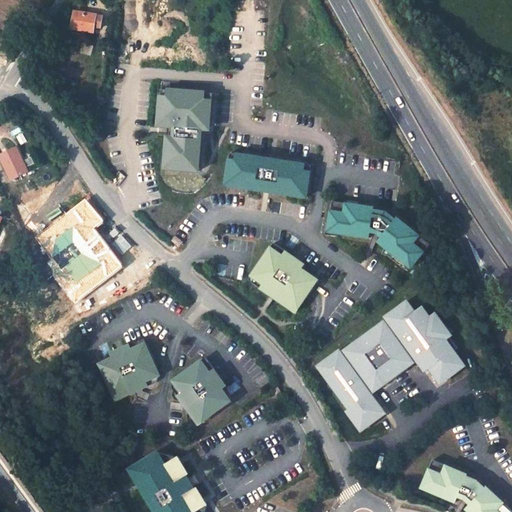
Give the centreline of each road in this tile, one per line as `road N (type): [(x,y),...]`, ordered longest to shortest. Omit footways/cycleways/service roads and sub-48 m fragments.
road 1 (residential): [(355,500),(290,374),(133,231),(42,107),(8,81)]
road 2 (primary): [(340,0),(440,179)]
road 3 (primary): [(440,179),(511,361)]
road 4 (primary): [(439,136),(357,0)]
road 5 (primary): [(511,252),(439,136)]
road 6 (primary): [(440,179),(511,288)]
road 7 (primary): [(511,238),(439,136)]
